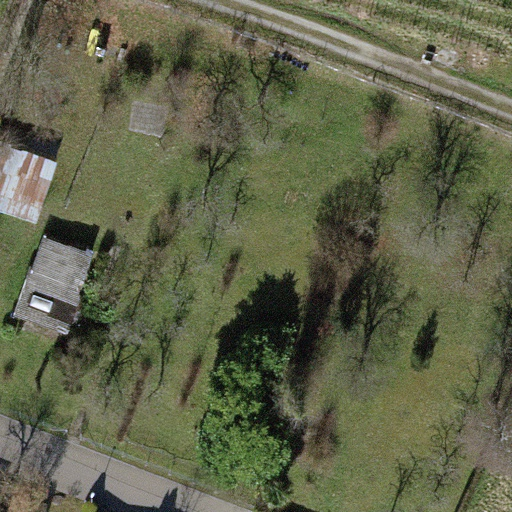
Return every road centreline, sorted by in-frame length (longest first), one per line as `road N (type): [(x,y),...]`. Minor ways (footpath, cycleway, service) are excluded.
road 1 (track): [(199,0),(511,118)]
road 2 (residential): [(0,441),(185,511)]
